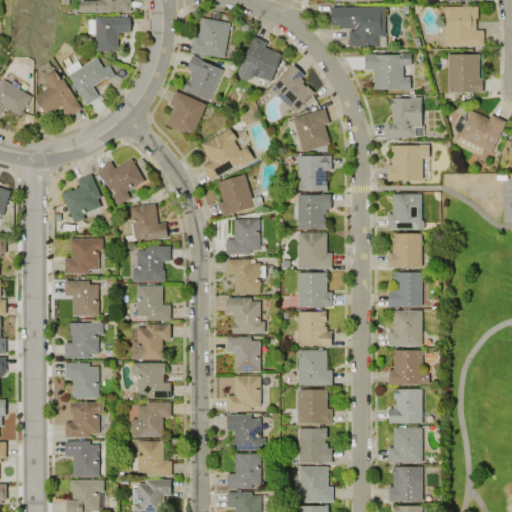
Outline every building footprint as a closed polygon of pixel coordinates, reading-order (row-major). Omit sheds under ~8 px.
[(129,0),(130,11),(80,12),(80,9),(79,9),(79,2),(80,2),(80,0),(129,0)] [(444,6),(477,6),(477,17),(475,17),(475,30),(483,29),(483,45),(445,45),(444,6)] [(331,7),(384,7),(384,36),(385,36),(385,46),(349,46),(349,31),(354,31),(354,28),(340,28),(340,25),(331,25),(331,7)] [(95,17),(129,17),(129,32),(117,32),(117,50),(95,50),(95,33),(88,33),(88,19),(95,19),(95,17)] [(202,18),(229,23),(223,57),(190,51),(193,36),(198,37),(202,18)] [(253,37),(266,42),(264,47),(281,54),(270,80),(252,72),(249,79),(244,77),(243,75),(244,72),(239,70),(253,37)] [(411,52),(411,64),(402,64),(402,75),(410,75),(410,89),(400,89),(400,88),(381,88),(381,89),(373,89),(373,86),(374,86),(374,81),(373,81),(373,69),(365,69),(365,53),(400,53),(400,52),(411,52)] [(448,92),(447,54),(478,53),(479,78),(482,78),(482,91),(448,92)] [(192,55),(222,69),(208,101),(187,91),(186,92),(182,90),(187,80),(188,81),(190,76),(188,75),(190,71),(186,69),(192,55)] [(85,104),(67,75),(69,74),(65,67),(77,60),(81,66),(96,57),(107,76),(92,85),(98,96),(85,104)] [(294,111),(270,87),(293,64),(304,74),(301,77),(304,81),(302,82),(305,85),(307,84),(314,91),(294,111)] [(46,114),(35,95),(50,86),(44,77),(54,70),(60,80),(63,78),(81,108),(68,116),(61,105),(46,114)] [(0,81),(2,78),(31,96),(19,115),(3,105),(0,110),(0,81)] [(175,90),(206,104),(192,135),(165,124),(173,106),(169,104),(175,90)] [(391,98),(421,97),(422,125),(423,125),(423,135),(414,135),(414,137),(385,137),(385,121),(391,120),(391,98)] [(302,151),(292,117),(324,107),(328,122),(324,123),(330,143),(302,151)] [(505,121),(490,152),(483,149),(481,153),(474,153),(458,145),(456,139),(470,110),(488,118),(491,114),(505,121)] [(209,180),(201,165),(210,160),(200,143),(203,141),(204,142),(229,128),(235,138),(233,139),(239,149),(246,145),(254,158),(243,165),(242,163),(236,167),(235,165),(209,180)] [(390,145),(429,144),(429,158),(421,158),(422,179),(387,180),(387,164),(391,164),(391,154),(390,154),(390,145)] [(297,189),(297,155),(330,155),(330,169),(325,169),(325,189),(297,189)] [(97,168),(110,161),(114,167),(131,158),(143,180),(125,190),(129,197),(117,204),(112,195),(116,193),(112,188),(109,190),(97,168)] [(222,216),(217,202),(222,200),(216,182),(243,173),(251,198),(259,195),(262,203),(222,216)] [(74,222),(61,193),(71,189),(72,190),(80,187),(77,180),(90,174),(100,196),(97,198),(100,206),(82,214),(84,218),(74,222)] [(2,215),(0,214),(0,186),(10,190),(2,215)] [(392,193),(421,193),(421,220),(422,220),(423,222),(424,222),(424,229),(416,229),(416,228),(387,228),(387,213),(392,213),(392,193)] [(297,228),(297,194),(330,194),(330,208),(325,209),(325,213),(322,213),(322,218),(325,218),(325,227),(297,228)] [(165,222),(167,236),(143,239),(142,236),(136,237),(136,239),(126,240),(126,237),(124,237),(124,235),(132,234),(130,223),(132,223),(130,206),(155,204),(157,223),(165,222)] [(234,218),(259,218),(259,249),(250,249),(250,253),(226,253),(226,238),(234,238),(234,218)] [(297,268),(297,233),(326,233),(326,253),(331,253),(331,268),(297,268)] [(387,267),(387,252),(392,252),(392,242),(391,242),(391,233),(421,233),(421,267),(387,267)] [(70,238),(102,238),(102,249),(98,249),(98,269),(89,269),(89,273),(64,273),(64,258),(71,258),(71,249),(70,249),(70,238)] [(164,280),(132,281),(132,269),(136,269),(136,262),(129,262),(128,253),(136,253),(136,249),(145,249),(145,246),(170,246),(170,261),(162,261),(162,270),(164,270),(164,280)] [(225,259),(250,258),(250,262),(259,262),(259,265),(264,265),(265,277),(259,277),(259,293),(234,293),(234,274),(225,274),(225,259)] [(297,272),(326,271),(326,291),(331,291),(331,306),(323,306),(323,305),(297,305),(297,272)] [(388,306),(388,291),(393,291),(393,282),(393,271),(421,271),(421,306),(388,306)] [(64,296),(64,280),(88,280),(88,284),(97,284),(98,315),(72,315),(72,295),(64,296)] [(136,285),(162,285),(162,304),(170,304),(170,319),(145,319),(145,316),(136,316),(136,285)] [(226,298),(250,297),(250,301),(259,301),(260,320),(264,320),(264,333),(232,333),(231,321),(234,321),(233,312),(226,313),(226,298)] [(297,345),(297,311),(325,310),(325,321),(323,321),(323,326),(326,326),(326,331),(331,330),(331,345),(297,345)] [(392,310),(421,310),(421,345),(387,345),(387,329),(392,329),(392,310)] [(70,323),(102,322),(102,334),(98,334),(98,353),(89,353),(89,357),(64,357),(64,342),(72,342),(72,334),(70,334),(70,323)] [(145,323),(170,323),(170,338),(162,338),(163,358),(132,358),(132,340),(136,340),(136,327),(145,327),(145,323)] [(226,336),(251,336),(251,340),(259,339),(259,371),(234,371),(234,351),(226,351),(226,336)] [(298,349),(326,349),(326,369),(331,369),(331,384),(298,384),(298,349)] [(422,374),(429,374),(429,383),(388,384),(387,369),(393,369),(392,350),(421,349),(422,374)] [(98,366),(98,397),(72,398),(72,378),(64,378),(64,363),(89,362),(89,366),(98,366)] [(132,363),(165,362),(165,374),(163,374),(163,382),(170,382),(171,397),(146,398),(146,394),(137,394),(137,375),(132,375),(132,363)] [(234,375),(259,375),(259,406),(250,406),(250,410),(226,410),(225,395),(234,395),(234,375)] [(332,408),(332,423),(325,423),(325,422),(297,423),(296,399),(298,398),(298,389),(326,388),(327,408),(332,408)] [(388,424),(388,408),(393,408),(393,404),(395,404),(395,399),(393,399),(393,389),(421,388),(422,423),(388,424)] [(70,401),(102,401),(102,413),(98,413),(98,433),(89,433),(89,437),(64,437),(64,421),(72,421),(72,413),(70,413),(70,401)] [(131,436),(131,418),(137,417),(137,405),(146,405),(146,402),(170,401),(170,417),(162,417),(162,436),(131,436)] [(226,414),(251,414),(251,418),(260,418),(260,437),(265,437),(265,449),(232,449),(232,438),(234,438),(234,429),(226,429),(226,414)] [(298,462),(298,428),(322,428),(322,427),(326,427),(326,438),(324,438),(324,442),(327,442),(327,447),(331,447),(331,462),(298,462)] [(421,462),(388,462),(388,446),(393,446),(392,427),(421,427),(421,462)] [(64,441),(89,441),(89,444),(98,444),(98,476),(72,476),(72,456),(64,456),(64,441)] [(137,472),(137,441),(162,441),(162,460),(170,460),(170,475),(146,476),(146,472),(137,472)] [(234,453),(260,452),(261,484),(251,484),(251,488),(226,488),(226,473),(235,473),(234,453)] [(388,501),(388,485),(393,485),(393,464),(396,464),(396,466),(421,466),(421,499),(396,500),(396,501),(388,501)] [(298,501),(298,467),(327,466),(327,486),(332,486),(332,501),(298,501)] [(70,480),(102,479),(102,491),(98,491),(98,511),(88,511),(65,511),(65,501),(67,501),(67,500),(72,500),(72,491),(70,491),(70,480)] [(146,479),(171,479),(171,494),(163,494),(163,511),(132,511),(132,489),(137,489),(137,483),(146,483),(146,479)] [(260,511),(235,511),(235,507),(227,507),(226,492),(251,492),(251,496),(260,495),(260,511)]
